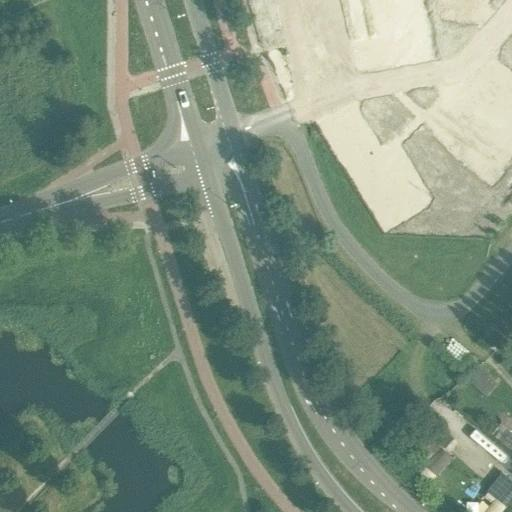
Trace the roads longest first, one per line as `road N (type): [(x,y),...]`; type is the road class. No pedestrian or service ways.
road 1 (tertiary): [(408,511),(330,437),(303,393),(239,195)]
road 2 (unclassified): [(278,125),(305,154),(334,227),(416,312),(447,320),(464,312),(511,258)]
road 3 (tertiary): [(218,200),(293,426),(355,511)]
road 4 (residential): [(278,125),(350,108),(323,0)]
road 5 (tertiary): [(154,0),(191,121)]
